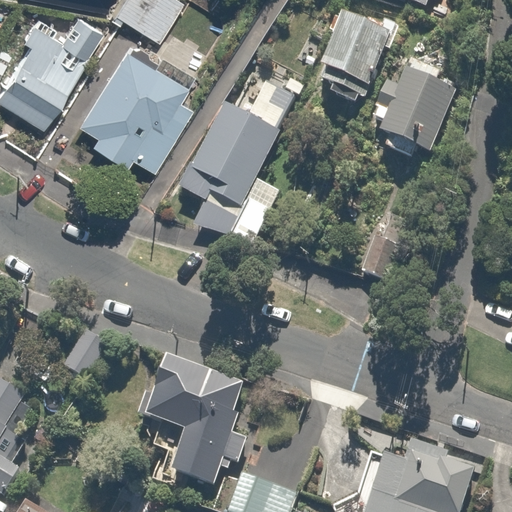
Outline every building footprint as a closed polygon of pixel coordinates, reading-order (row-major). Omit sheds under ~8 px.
[(187,0),(119,0),(112,12),(163,43),(188,1),(187,0)] [(346,9),(323,62),(366,80),(389,27),(346,9)] [(64,34),(36,15),(21,37),(29,42),(0,84),(0,96),(41,125),(105,30),(79,12),(64,34)] [(91,139),(127,164),(132,156),(153,170),(207,89),(130,37),(75,119),(95,132),(91,139)] [(438,68),(410,58),(383,130),(433,149),(456,86),(435,78),(438,68)] [(195,194),(193,227),(229,233),(250,245),(280,188),(258,176),(282,131),(225,101),(180,186),(195,194)] [(248,376),(171,353),(153,414),(184,424),(170,473),(215,486),(248,376)] [(0,493),(8,498),(24,468),(16,464),(30,439),(9,427),(28,394),(0,378),(0,493)] [(462,511),(478,455),(414,437),(408,456),(386,450),(368,511),(462,511)] [(338,498),(354,460),(321,447),(305,485),(338,498)] [(245,472),(228,510),(234,511),(295,511),(302,497),(245,472)] [(52,511),(35,501),(27,511),(52,511)]
